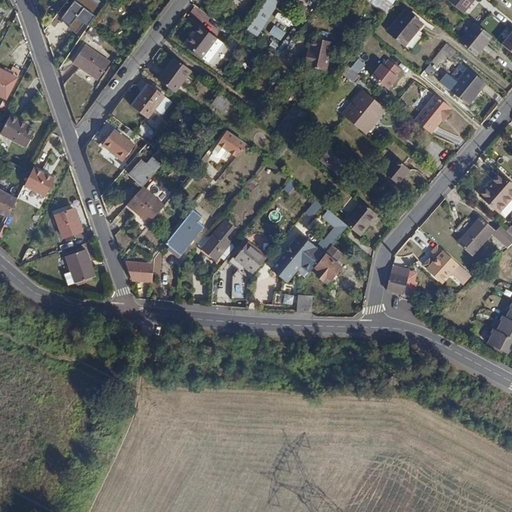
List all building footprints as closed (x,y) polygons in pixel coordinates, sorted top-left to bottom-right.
[(85,24),(89,27),(107,3),(102,0),(76,0),(63,19),(72,26),(70,29),(78,34),(85,24)] [(258,39),(280,3),(274,0),(266,0),(246,33),(258,39)] [(387,0),(377,0),(373,6),(384,14),(393,4),(387,0)] [(444,0),(463,16),(476,1),(474,0),(444,0)] [(403,9),(386,31),(403,45),(421,23),(403,9)] [(492,18),(485,25),(493,33),(500,26),(492,18)] [(472,22),(457,41),(473,54),(489,35),(472,22)] [(274,25),(269,33),(281,40),(286,33),(274,25)] [(105,37),(90,26),(86,32),(101,43),(105,37)] [(222,43),(200,26),(194,34),(192,37),(189,36),(183,45),(208,63),(222,43)] [(308,46),(299,58),(301,60),(301,62),(316,73),(335,47),(319,36),(311,48),(308,46)] [(84,43),(71,60),(95,78),(108,61),(84,43)] [(214,67),(228,47),(222,43),(208,63),(214,67)] [(173,58),(157,80),(174,92),(190,71),(173,58)] [(386,66),(398,75),(402,70),(390,60),(386,66)] [(346,64),(341,71),(355,83),(361,77),(346,64)] [(386,66),(383,64),(373,77),(390,91),(400,78),(398,75),(386,66)] [(0,67),(0,92),(5,96),(16,76),(0,67)] [(466,70),(449,91),(466,104),(483,83),(466,70)] [(161,94),(154,90),(149,86),(138,100),(136,98),(130,106),(148,119),(155,110),(164,97),(161,94)] [(157,86),(154,90),(161,94),(163,90),(157,86)] [(342,115),(345,118),(365,134),(385,110),(362,91),(342,115)] [(230,100),(220,93),(211,105),(221,112),(230,100)] [(434,96),(413,120),(428,133),(430,134),(441,121),(444,117),(447,118),(452,112),(450,110),(451,108),(434,95),(434,96)] [(164,97),(155,110),(163,115),(172,102),(164,97)] [(293,105),(290,109),(303,119),(307,115),(293,105)] [(303,119),(290,109),(276,127),(290,138),(303,119)] [(10,115),(1,132),(26,146),(34,131),(26,127),(27,124),(10,115)] [(113,130),(102,146),(123,162),(134,146),(113,130)] [(245,145),(227,131),(221,139),(239,153),(245,145)] [(341,159),(328,148),(318,160),(332,171),(341,159)] [(103,159),(90,165),(93,174),(107,167),(103,159)] [(397,160),(385,175),(399,186),(411,172),(397,160)] [(133,184),(141,190),(144,186),(154,174),(141,161),(129,175),(136,181),(133,184)] [(33,167),(31,172),(24,185),(45,196),(54,179),(33,167)] [(478,196),(499,215),(511,200),(511,186),(499,174),(478,196)] [(141,190),(129,203),(150,222),(165,204),(144,186),(141,190)] [(0,210),(8,215),(17,197),(0,188),(0,210)] [(376,214),(359,200),(341,222),(347,226),(359,235),(376,214)] [(305,214),(312,220),(322,206),(315,201),(305,214)] [(76,209),(58,215),(66,237),(83,231),(76,209)] [(193,209),(165,244),(168,246),(168,249),(178,258),(204,225),(198,220),(201,216),(193,209)] [(466,215),(454,228),(462,236),(457,241),(471,253),(492,229),(479,217),(474,223),(466,215)] [(225,220),(202,248),(218,262),(223,257),(220,255),(230,242),(223,237),(232,226),(225,220)] [(494,234),(506,246),(511,241),(511,239),(507,233),(500,227),(494,234)] [(309,273),(323,256),(299,235),(272,269),(287,282),(300,267),(309,273)] [(235,257),(254,273),(268,256),(249,240),(235,257)] [(331,245),(325,253),(326,254),(312,272),(326,283),(340,266),(336,263),(343,255),(331,245)] [(68,255),(73,271),(77,282),(96,276),(87,249),(68,255)] [(455,264),(442,251),(431,263),(429,261),(424,266),(440,281),(448,272),(455,278),(455,280),(462,285),(469,276),(455,264)] [(131,281),(145,282),(147,263),(125,262),(131,281)] [(404,293),(407,294),(410,296),(413,297),(417,281),(407,278),(409,268),(392,264),(385,288),(404,293)] [(77,282),(73,271),(66,274),(70,285),(77,282)] [(298,287),(281,284),(279,293),(295,296),(298,287)] [(298,295),(297,312),(311,313),(312,296),(298,295)] [(508,309),(503,318),(511,323),(511,305),(509,303),(506,307),(508,309)] [(497,323),(493,330),(511,340),(511,339),(511,323),(503,318),(499,316),(497,318),(497,323)] [(511,340),(493,330),(489,327),(487,331),(488,333),(484,343),(504,353),(506,352),(511,340)]
